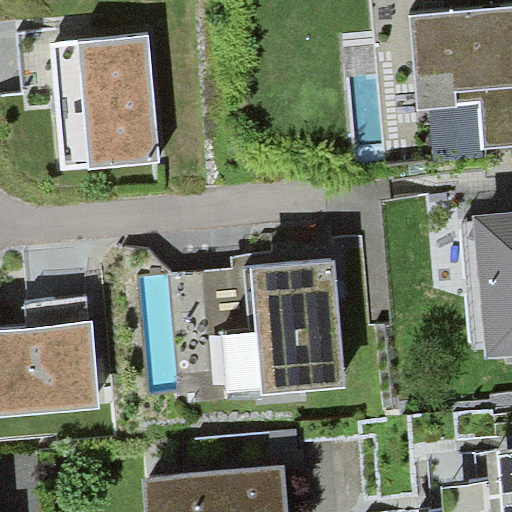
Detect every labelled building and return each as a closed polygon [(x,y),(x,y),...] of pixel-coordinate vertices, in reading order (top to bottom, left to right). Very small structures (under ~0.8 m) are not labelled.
[(511,11),(412,18),(419,108),(477,104),(480,151),(511,148),(511,11)] [(152,158),(143,35),(46,42),(55,166),(152,158)] [(511,337),(511,220),(474,223),(483,340),(511,337)] [(334,379),(326,258),(241,264),(245,328),(214,331),(217,387),(334,379)] [(87,322),(0,329),(0,406),(93,399),(87,322)] [(511,511),(511,448),(497,449),(499,479),(448,482),(450,511),(430,511),(511,511)] [(280,511),(276,467),(149,477),(151,511),(280,511)]
